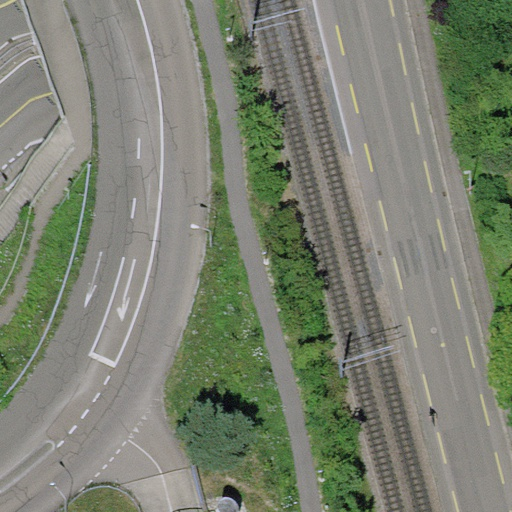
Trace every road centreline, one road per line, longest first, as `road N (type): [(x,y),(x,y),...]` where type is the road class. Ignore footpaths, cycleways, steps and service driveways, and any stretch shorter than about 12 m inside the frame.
road 1 (tertiary): [(482,511),(362,0)]
road 2 (unclassified): [(109,0),(131,57),(142,181),(116,309),(55,434),(0,476)]
road 3 (secondary): [(0,124),(146,0)]
